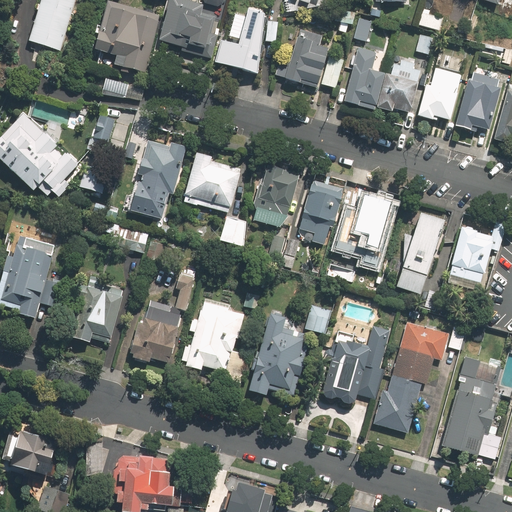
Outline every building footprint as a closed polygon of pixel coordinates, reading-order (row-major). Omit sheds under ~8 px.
[(77,0),(42,0),(30,40),(62,50),(77,0)] [(115,0),(112,0),(101,48),(120,52),(117,63),(148,70),(162,11),(115,0)] [(206,2),(198,0),(173,0),(163,42),(212,55),(219,29),(214,27),(218,15),(204,11),(206,2)] [(242,41),(241,41),(241,43),(223,37),(217,59),(258,72),(269,9),(249,6),(247,12),(249,13),(242,41)] [(431,10),(425,8),(420,23),(441,30),(444,18),(430,13),(431,10)] [(354,11),(341,10),(340,21),(339,31),(348,31),(348,22),(353,22),(354,11)] [(368,41),(372,21),(359,19),(356,38),(368,41)] [(278,20),(268,20),(268,39),(278,39),(278,20)] [(288,35),(276,76),(302,83),(303,78),(337,88),(348,52),(321,44),(324,34),(303,28),(300,39),(288,35)] [(433,35),(420,33),(417,50),(430,52),(433,35)] [(381,70),(386,53),(360,46),(346,100),(377,107),(386,71),(381,70)] [(428,83),(421,114),(435,117),(436,114),(452,118),(463,74),(436,68),(432,84),(428,83)] [(496,111),(504,78),(475,71),(473,78),(470,77),(458,126),(477,131),(479,125),(490,128),(494,111),(496,111)] [(389,74),(380,106),(395,111),(396,106),(411,110),(419,82),(389,74)] [(109,77),(105,88),(127,95),(130,84),(109,77)] [(511,83),(510,84),(498,137),(511,140),(511,83)] [(25,112),(0,137),(0,158),(11,169),(7,173),(32,197),(38,191),(50,202),(55,197),(61,203),(74,190),(67,183),(84,165),(47,128),(44,131),(25,112)] [(111,141),(117,117),(100,112),(94,137),(111,141)] [(136,112),(135,123),(148,124),(149,113),(136,112)] [(142,138),(143,130),(132,129),(130,151),(138,151),(139,137),(142,138)] [(141,172),(144,173),(142,180),(139,179),(132,208),(165,216),(170,192),(175,193),(187,144),(149,135),(141,172)] [(245,161),(199,149),(186,199),(232,211),(245,161)] [(288,167),(266,162),(255,205),(258,206),(255,218),(282,225),(289,218),(301,171),(288,167)] [(300,231),(303,238),(327,244),(332,226),(335,226),(345,189),(314,180),(300,231)] [(401,204),(368,195),(354,252),(387,260),(401,204)] [(416,236),(407,235),(405,265),(407,265),(401,285),(424,292),(447,218),(424,211),(416,236)] [(250,219),(229,215),(224,241),(245,245),(250,219)] [(479,228),(463,224),(449,282),(482,290),(492,248),(499,250),(506,222),(496,219),(492,234),(478,231),(479,228)] [(143,230),(112,225),(109,245),(140,250),(143,230)] [(21,233),(20,237),(16,254),(10,253),(0,290),(0,303),(22,309),(22,311),(39,315),(42,304),(57,308),(64,281),(50,278),(59,243),(21,233)] [(283,253),(286,238),(274,235),(270,250),(283,253)] [(296,255),(300,240),(289,238),(285,253),(296,255)] [(293,268),(296,257),(286,255),(283,267),(293,268)] [(196,274),(180,271),(178,280),(182,281),(176,307),(151,301),(146,322),(141,320),(133,356),(152,360),(153,357),(171,361),(174,348),(176,348),(185,309),(188,310),(196,274)] [(93,336),(111,342),(127,291),(94,281),(77,335),(92,340),(93,336)] [(191,361),(190,364),(205,367),(206,364),(219,368),(218,370),(243,376),(249,354),(234,350),(238,336),(241,337),(246,314),(232,310),(233,305),(206,298),(201,319),(195,317),(192,330),(198,331),(195,345),(188,344),(184,359),(191,361)] [(332,309),(312,304),(306,328),(327,332),(332,309)] [(271,388),(298,395),(315,334),(288,327),(291,315),(273,311),(262,351),(258,350),(254,367),(258,368),(252,389),(269,393),(271,388)] [(385,389),(376,422),(412,431),(424,383),(429,384),(436,357),(442,359),(448,333),(406,323),(390,390),(385,389)] [(341,339),(327,392),(358,400),(360,393),(376,398),(384,368),(380,367),(390,329),(375,325),(369,346),(364,345),(365,342),(349,338),(348,341),(341,339)] [(468,330),(454,327),(449,347),(463,350),(468,330)] [(492,433),(502,394),(511,396),(511,347),(509,346),(504,366),(466,356),(444,444),(498,458),(504,436),(492,433)] [(24,424),(22,433),(13,431),(7,457),(18,459),(16,465),(52,473),(61,432),(24,424)] [(173,457),(120,455),(120,472),(122,472),(122,479),(128,479),(127,488),(119,488),(119,500),(126,500),(126,509),(146,509),(146,507),(154,507),(154,503),(177,504),(178,485),(172,484),(173,457)] [(228,511),(253,511),(259,494),(227,484),(219,509),(228,511)] [(321,511),(322,511),(289,502),(285,511),(321,511)]
